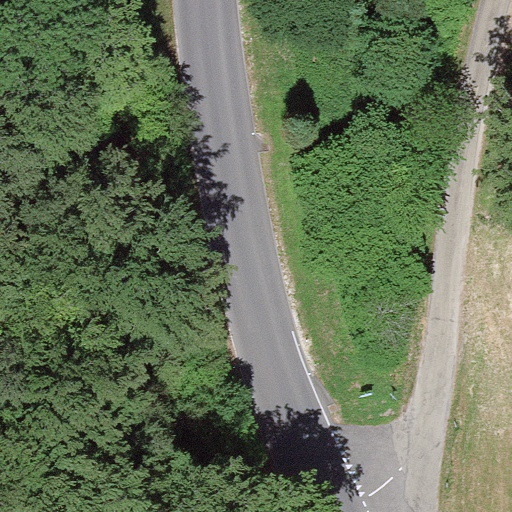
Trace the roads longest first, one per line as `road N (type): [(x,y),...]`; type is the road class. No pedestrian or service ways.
road 1 (unclassified): [(335,511),(398,471),(426,429),(494,0)]
road 2 (tertiary): [(206,0),(236,224),(284,393),(331,511)]
